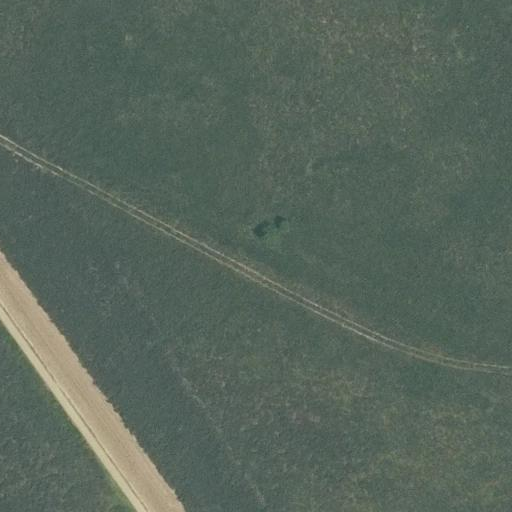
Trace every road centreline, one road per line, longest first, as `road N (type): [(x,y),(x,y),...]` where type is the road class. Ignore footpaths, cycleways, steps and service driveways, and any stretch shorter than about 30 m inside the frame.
road 1 (track): [(511,388),(351,324),(214,257),(0,131)]
road 2 (track): [(0,276),(164,511)]
